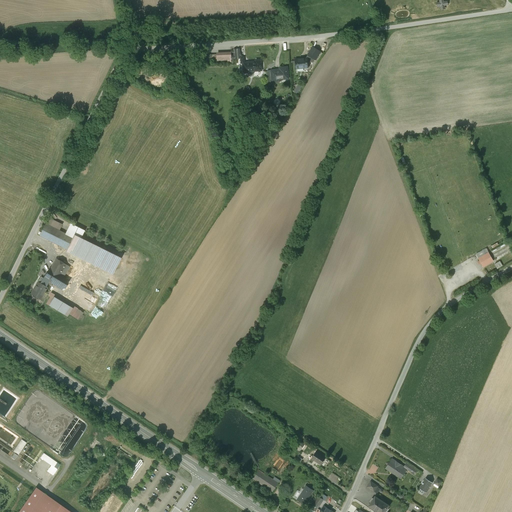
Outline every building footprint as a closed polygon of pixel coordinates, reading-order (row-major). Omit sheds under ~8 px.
[(443,0),(439,0),(439,1),(436,2),(436,7),(441,6),(441,9),(445,9),(445,5),(448,5),(448,1),(444,1),(443,0)] [(240,49),(234,49),(234,59),(241,58),(241,63),(245,63),(245,57),(241,58),(240,49)] [(313,49),(308,57),(315,61),(316,61),(321,53),(313,49)] [(307,58),(296,59),(297,69),(308,67),(308,64),(307,58)] [(261,60),(256,61),(256,62),(249,63),(249,72),(262,71),(261,60)] [(288,67),(280,68),(280,70),(271,70),(272,80),(284,79),(289,79),(288,67)] [(86,165),(79,161),(76,167),(83,171),(86,165)] [(62,225),(49,219),(46,224),(59,231),(62,225)] [(46,224),(45,224),(40,236),(67,249),(72,238),(59,231),(46,224)] [(488,253),(479,259),(483,267),(493,261),(488,253)] [(66,265),(56,259),(50,270),(59,276),(66,265)] [(135,260),(129,268),(126,267),(124,270),(127,271),(124,276),(138,285),(149,269),(135,260)] [(66,265),(59,276),(63,278),(69,267),(66,265)] [(50,270),(49,270),(44,278),(44,279),(48,281),(62,289),(67,281),(63,278),(59,276),(50,270)] [(41,284),(38,282),(31,294),(36,297),(40,299),(47,288),(45,286),(48,281),(44,279),(41,284)] [(78,286),(76,291),(86,294),(85,297),(93,299),(94,295),(95,291),(78,286)] [(55,295),(53,298),(72,309),(74,307),(55,295)] [(72,309),(53,298),(49,305),(68,316),(69,314),(72,309)] [(82,312),(74,307),(72,309),(69,314),(77,319),(82,312)] [(306,441),(300,437),(295,444),(301,448),(306,441)] [(21,438),(14,451),(19,454),(26,441),(21,438)] [(41,450),(29,467),(31,468),(30,469),(31,470),(44,452),(41,450)] [(326,457),(317,451),(312,458),(321,465),(326,457)] [(404,467),(392,459),(391,461),(403,469),(404,467)] [(403,469),(391,461),(388,465),(386,468),(389,471),(392,473),(393,472),(394,473),(394,474),(398,477),(403,469)] [(278,484),(258,470),(252,478),(273,492),(278,484)] [(426,478),(419,488),(426,493),(433,483),(426,478)] [(442,482),(437,478),(434,484),(439,487),(442,482)] [(378,486),(371,482),(367,487),(374,492),(378,486)] [(306,486),(297,499),(296,499),(305,505),(307,501),(313,491),(306,486)] [(36,487),(18,511),(30,511),(44,493),(36,487)] [(71,511),(44,493),(30,511),(71,511)] [(119,495),(106,511),(116,511),(125,499),(119,495)] [(385,511),(389,506),(375,496),(368,506),(377,511),(385,511)] [(314,511),(317,511),(324,502),(320,498),(312,510),(314,511)]
